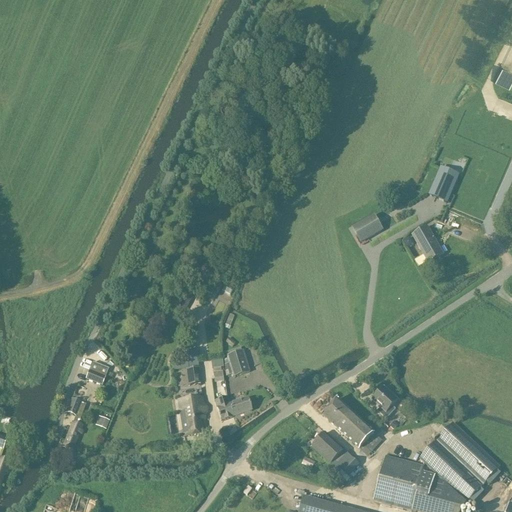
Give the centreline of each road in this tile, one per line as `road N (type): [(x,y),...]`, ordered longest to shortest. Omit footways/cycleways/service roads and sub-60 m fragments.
road 1 (unclassified): [(242,462),(214,439),(171,456),(69,457),(55,442),(73,370),(256,0)]
road 2 (unclassified): [(511,269),(286,411),(242,462)]
road 3 (track): [(80,272),(214,0)]
road 4 (track): [(242,462),(400,511)]
